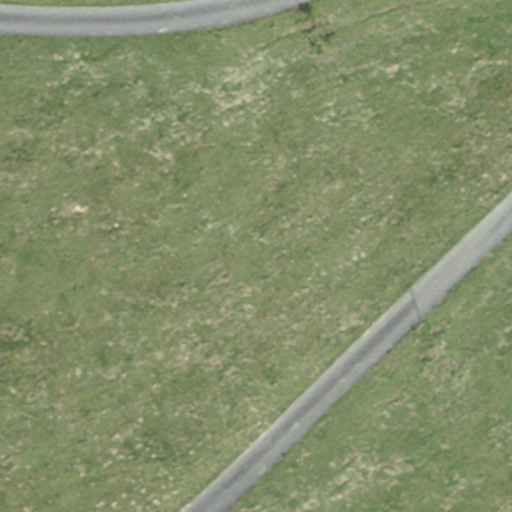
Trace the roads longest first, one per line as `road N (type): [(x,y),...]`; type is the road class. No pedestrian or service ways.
road 1 (track): [(198,511),(511,212)]
road 2 (track): [(257,0),(152,17),(0,18)]
